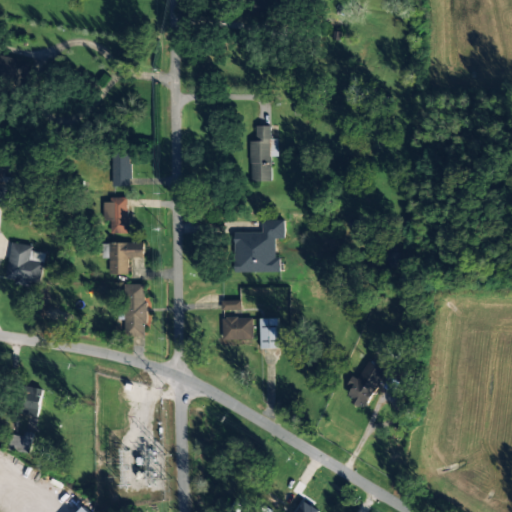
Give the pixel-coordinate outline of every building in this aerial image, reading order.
[(250,0),(249,15),(269,17),(270,0),(250,0)] [(0,79),(25,84),(30,62),(0,55),(0,79)] [(269,126),(255,127),(256,141),(249,141),(250,182),(271,181),(269,126)] [(112,153),(112,187),(129,187),(129,153),(112,153)] [(14,180),(0,173),(0,207),(3,209),(14,180)] [(103,221),(110,221),(110,233),(128,233),(128,198),(103,198),(103,221)] [(284,220),(262,220),(262,232),(234,232),(234,273),(280,272),(280,258),(275,258),(275,240),(284,240),(284,220)] [(128,259),(143,259),(143,242),(109,242),(109,275),(128,275),(128,259)] [(43,259),(30,257),(32,246),(10,243),(6,280),(40,284),(43,259)] [(145,284),(124,284),(124,337),(145,337),(145,284)] [(222,311),(241,310),(241,301),(222,301),(222,311)] [(222,339),(252,339),(252,317),(222,317),(222,339)] [(260,318),(260,348),(277,348),(277,318),(260,318)] [(354,377),(343,399),(365,410),(385,369),(367,361),(358,379),(354,377)] [(38,417),(43,390),(19,385),(14,412),(38,417)] [(10,435),(10,451),(31,452),(32,433),(24,433),(24,436),(10,435)]
